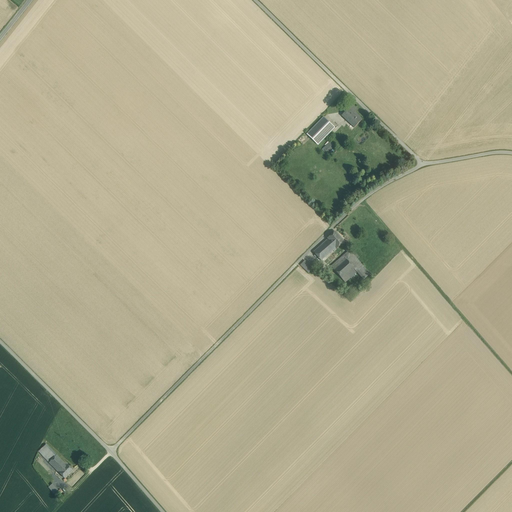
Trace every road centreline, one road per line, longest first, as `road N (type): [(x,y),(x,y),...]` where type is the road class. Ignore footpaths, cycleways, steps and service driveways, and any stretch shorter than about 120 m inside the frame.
road 1 (unclassified): [(110,451),(331,227),(375,189),(423,164)]
road 2 (unclassified): [(256,0),(423,164)]
road 3 (track): [(511,373),(362,200)]
road 4 (unclassified): [(110,451),(0,342)]
